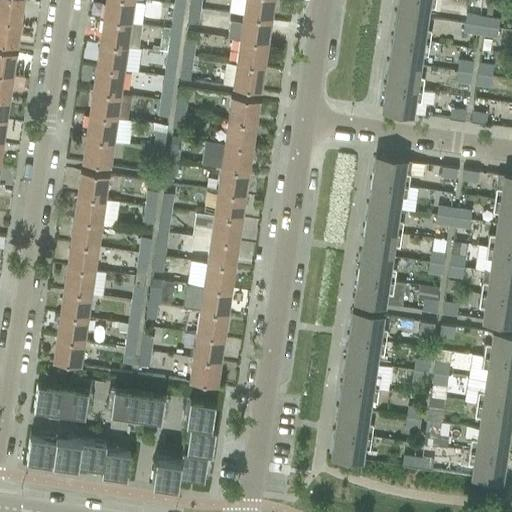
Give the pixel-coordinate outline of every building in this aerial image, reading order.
[(0,0),(0,18),(19,22),(22,0),(0,0)] [(103,0),(101,17),(140,23),(143,2),(132,0),(131,0),(103,0)] [(243,0),(242,14),(269,18),(272,0),(243,0)] [(398,0),(396,13),(426,17),(427,4),(434,5),(434,0),(398,0)] [(173,4),(171,19),(182,21),(184,5),(173,4)] [(200,8),(189,6),(187,21),(198,22),(200,8)] [(396,13),(393,37),(427,42),(429,29),(424,29),(426,17),(396,13)] [(465,13),(464,22),(480,24),(481,15),(479,15),(465,13)] [(229,20),(226,36),(238,38),(266,42),(269,18),(242,14),(241,22),(229,20)] [(481,15),(480,24),(497,27),(499,18),(481,15)] [(101,17),(98,41),(126,45),(136,47),(140,23),(101,17)] [(0,42),(16,45),(19,22),(0,18),(0,42)] [(464,22),(462,32),(476,34),(478,34),(480,24),(464,22)] [(480,24),(478,34),(496,37),(497,27),(480,24)] [(168,39),(166,51),(177,52),(179,40),(179,36),(168,35),(168,39)] [(393,37),(389,60),(419,65),(420,53),(425,53),(427,42),(393,37)] [(185,38),(183,53),(193,55),(195,39),(185,38)] [(238,38),(235,62),(262,66),(266,42),(238,38)] [(98,41),(94,65),(122,69),(126,45),(98,41)] [(0,48),(0,72),(12,74),(15,51),(0,48)] [(166,51),(164,67),(175,68),(177,52),(166,51)] [(183,53),(181,69),(191,70),(193,55),(183,53)] [(458,58),(456,70),(471,72),(473,60),(458,58)] [(389,60),(386,84),(421,90),(423,78),(417,77),(419,65),(389,60)] [(479,61),(477,73),(491,75),(493,63),(479,61)] [(262,66),(235,62),(231,86),(259,90),(262,66)] [(94,65),(91,89),(119,93),(122,69),(94,65)] [(456,70),(454,81),(469,83),(471,72),(456,70)] [(0,72),(0,95),(8,97),(12,74),(0,72)] [(477,73),(475,84),(489,86),(491,75),(477,73)] [(162,83),(159,99),(170,100),(173,85),(162,83)] [(421,90),(386,84),(382,108),(412,112),(414,99),(420,100),(421,90)] [(91,89),(88,112),(115,116),(119,93),(91,89)] [(230,94),(226,119),(254,123),(258,98),(230,94)] [(0,95),(0,118),(5,119),(8,97),(0,95)] [(176,95),(174,111),(185,112),(187,96),(176,95)] [(159,99),(157,114),(168,116),(170,100),(159,99)] [(448,118),(463,120),(464,110),(450,108),(448,118)] [(174,111),(172,127),(182,128),(185,112),(174,111)] [(470,121),(484,123),(485,113),(471,111),(470,121)] [(88,112),(84,136),(112,140),(115,116),(88,112)] [(226,119),(223,142),(250,146),(254,123),(226,119)] [(155,130),(153,146),(164,148),(166,131),(155,130)] [(112,140),(84,136),(80,160),(108,165),(112,140)] [(204,139),(201,162),(219,165),(219,166),(247,170),(250,146),(223,142),(204,139)] [(168,143),(166,158),(177,160),(179,144),(170,143),(168,143)] [(164,148),(153,146),(151,161),(162,162),(164,148)] [(374,155),(370,180),(406,185),(408,173),(422,175),(424,163),(409,160),(374,155)] [(165,172),(164,174),(166,174),(175,175),(175,174),(177,160),(166,158),(165,172)] [(456,167),(442,165),(440,175),(454,177),(456,167)] [(219,166),(216,190),(243,194),(247,170),(219,166)] [(478,170),(474,170),(463,168),(461,178),(476,180),(478,170)] [(79,169),(76,193),(103,197),(107,173),(79,169)] [(511,175),(497,173),(495,186),(496,187),(494,198),(511,200),(511,175)] [(370,180),(367,204),(397,209),(399,196),(404,196),(406,185),(370,180)] [(146,189),(144,205),(155,206),(157,190),(146,189)] [(216,190),(212,213),(240,218),(243,194),(216,190)] [(162,192),(160,207),(171,209),(173,194),(163,192),(162,192)] [(76,193),(72,217),(100,221),(114,223),(118,200),(103,197),(76,193)] [(496,210),(495,222),(511,224),(511,200),(494,198),(492,209),(496,210)] [(367,204),(364,228),(399,233),(400,221),(396,220),(397,209),(367,204)] [(437,204),(436,213),(452,216),(454,206),(437,204)] [(144,205),(142,221),(152,222),(152,223),(155,206),(144,205)] [(454,206),(452,216),(470,218),(471,209),(454,206)] [(160,207),(158,222),(169,224),(171,209),(160,207)] [(195,211),(193,224),(210,227),(209,237),(236,241),(240,218),(212,213),(196,211),(195,211)] [(436,213),(434,223),(451,225),(452,216),(436,213)] [(452,216),(451,225),(468,228),(470,218),(452,216)] [(72,217),(69,241),(96,245),(100,221),(72,217)] [(488,235),(487,245),(511,249),(511,224),(495,222),(493,235),(488,235)] [(364,228),(360,251),(391,256),(392,244),(397,244),(399,233),(364,228)] [(193,235),(189,259),(193,259),(233,265),(236,241),(209,237),(193,235)] [(139,236),(137,251),(148,253),(150,237),(139,236)] [(156,238),(154,253),(164,255),(167,240),(156,238)] [(69,241),(65,265),(93,269),(96,245),(69,241)] [(489,257),(487,270),(511,273),(511,249),(487,245),(485,257),(489,257)] [(431,248),(429,261),(444,263),(445,250),(431,248)] [(137,251),(135,267),(146,269),(148,253),(137,251)] [(391,256),(360,251),(356,276),(392,281),(394,269),(389,268),(391,256)] [(450,251),(448,264),(463,266),(465,253),(450,251)] [(154,253),(151,270),(162,271),(164,255),(154,253)] [(193,259),(190,283),(202,285),(229,289),(233,265),(193,259)] [(444,263),(429,261),(428,272),(442,274),(444,263)] [(463,266),(448,264),(447,275),(462,277),(463,266)] [(89,293),(93,269),(65,265),(62,289),(89,293)] [(483,270),(480,293),(511,297),(511,273),(487,270),(487,271),(483,270)] [(353,299),(354,299),(383,304),(383,303),(400,306),(404,283),(392,281),(356,276),(353,299)] [(149,286),(146,301),(157,303),(169,304),(172,281),(150,278),(149,286)] [(133,283),(130,299),(142,300),(144,285),(133,283)] [(425,284),(424,293),(437,294),(438,286),(425,284)] [(201,285),(198,308),(226,312),(229,289),(201,285)] [(62,289),(58,312),(86,316),(89,293),(62,289)] [(511,314),(511,297),(480,293),(478,304),(483,305),(481,318),(511,322),(511,314)] [(422,309),(436,310),(438,299),(423,297),(422,309)] [(142,300),(130,299),(128,314),(139,316),(142,300)] [(442,312),(456,313),(458,301),(443,300),(442,312)] [(146,301),(144,317),(155,318),(157,303),(146,301)] [(198,308),(194,332),(222,336),(226,312),(198,308)] [(351,310),(348,335),(383,340),(385,329),(379,328),(381,315),(351,310)] [(58,312),(55,336),(82,340),(86,316),(58,312)] [(419,320),(417,333),(433,335),(434,323),(419,320)] [(118,321),(117,330),(126,331),(126,329),(127,322),(118,321)] [(439,335),(453,336),(455,324),(440,322),(439,335)] [(126,331),(124,346),(134,348),(137,330),(126,329),(126,331)] [(485,344),(483,354),(511,358),(511,333),(492,331),(490,345),(485,344)] [(194,332),(191,356),(219,360),(222,336),(194,332)] [(142,333),(140,348),(151,350),(153,335),(142,333)] [(348,335),(344,359),(374,363),(376,352),(381,352),(383,340),(348,335)] [(82,340),(55,336),(51,361),(79,365),(82,340)] [(134,348),(124,346),(122,361),(132,362),(134,348)] [(140,348),(138,365),(148,366),(151,350),(140,348)] [(471,353),(467,376),(511,382),(511,358),(483,354),(483,355),(471,353)] [(191,356),(187,380),(195,381),(215,384),(219,360),(191,356)] [(415,357),(413,369),(428,371),(429,359),(415,357)] [(344,359),(341,382),(376,388),(377,376),(373,375),(374,363),(344,359)] [(435,360),(433,371),(448,373),(449,362),(435,360)] [(428,371),(413,369),(412,380),(426,381),(428,371)] [(448,373),(433,371),(432,383),(446,385),(448,373)] [(511,382),(467,376),(464,400),(476,402),(510,407),(511,393),(511,382)] [(57,411),(57,410),(61,386),(36,382),(32,407),(57,411)] [(341,382),(337,406),(367,411),(369,398),(374,399),(376,388),(341,382)] [(57,410),(57,411),(81,415),(83,415),(86,390),(85,389),(61,386),(57,410)] [(134,416),(138,392),(138,391),(113,387),(113,388),(109,413),(134,416)] [(160,420),(163,395),(138,391),(138,392),(134,416),(160,420)] [(189,424),(200,426),(210,427),(214,402),(188,399),(185,424),(189,424)] [(479,415),(477,426),(507,431),(510,407),(476,402),(474,414),(479,415)] [(408,404),(406,417),(421,419),(422,406),(408,404)] [(337,406),(334,430),(369,435),(371,424),(366,423),(367,411),(337,406)] [(427,408),(426,419),(441,421),(442,410),(427,408)] [(421,419),(406,417),(405,427),(419,429),(421,419)] [(441,421),(426,419),(425,430),(439,432),(441,421)] [(206,452),(206,453),(210,453),(214,428),(210,427),(200,426),(189,424),(185,449),(206,452)] [(471,439),(469,449),(503,454),(507,431),(477,426),(475,440),(471,439)] [(369,435),(334,430),(330,455),(360,459),(361,446),(367,447),(369,435)] [(51,460),(76,463),(76,462),(80,438),(54,434),(54,438),(51,458),(51,460)] [(51,458),(54,438),(29,435),(25,460),(50,464),(51,460),(51,458)] [(104,448),(105,442),(80,438),(76,462),(76,463),(101,467),(104,448)] [(125,477),(129,451),(104,448),(101,467),(100,473),(125,477)] [(179,459),(177,473),(177,474),(202,478),(206,453),(206,452),(185,449),(181,449),(179,459)] [(503,454),(469,449),(467,461),(473,462),(471,475),(499,479),(503,454)] [(401,465),(416,467),(417,456),(403,454),(401,465)] [(154,455),(151,480),(176,484),(177,474),(177,473),(179,459),(154,455)] [(417,456),(416,467),(430,469),(432,459),(417,456)]
